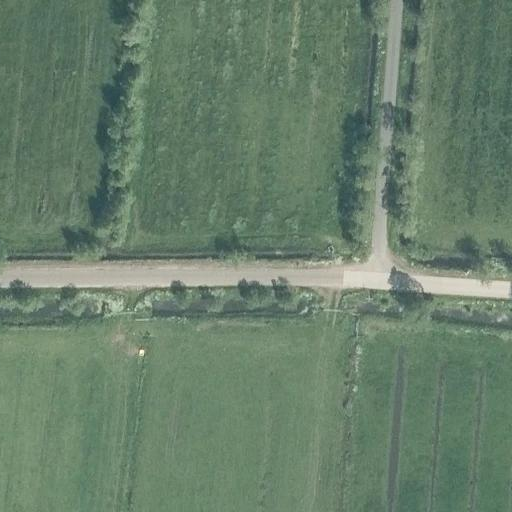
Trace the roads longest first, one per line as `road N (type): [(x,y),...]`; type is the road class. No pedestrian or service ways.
road 1 (unclassified): [(373,279),(0,279)]
road 2 (unclassified): [(373,279),(395,0)]
road 3 (unclassified): [(373,279),(511,291)]
